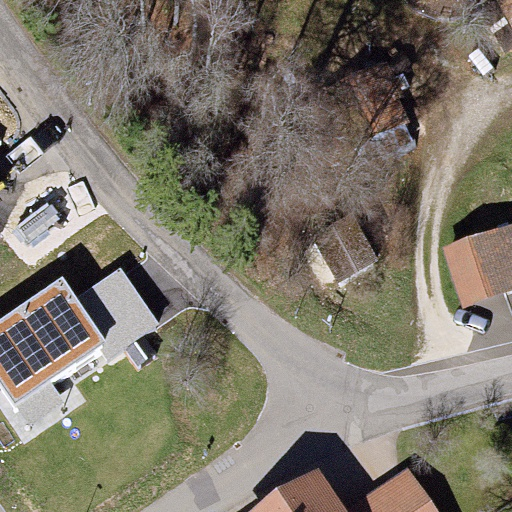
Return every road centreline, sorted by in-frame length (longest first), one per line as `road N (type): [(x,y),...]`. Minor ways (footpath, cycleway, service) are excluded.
road 1 (unclassified): [(0,32),(159,232),(333,414)]
road 2 (residential): [(333,414),(511,375)]
road 3 (residential): [(179,511),(333,414)]
